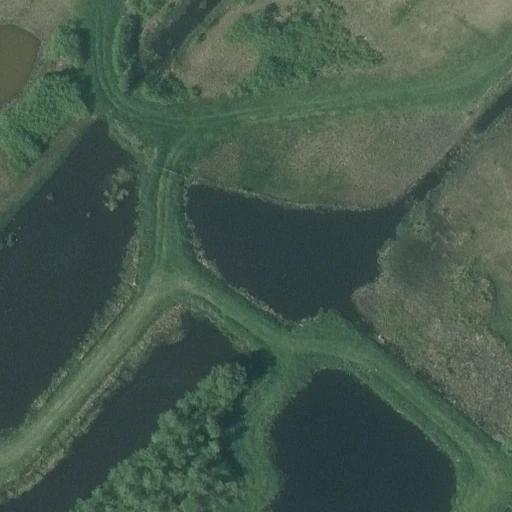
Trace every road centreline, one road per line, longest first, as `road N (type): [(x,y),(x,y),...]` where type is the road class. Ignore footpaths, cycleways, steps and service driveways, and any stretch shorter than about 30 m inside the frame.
road 1 (track): [(98,70),(117,108),(167,123),(159,283),(80,391),(0,459)]
road 2 (track): [(167,123),(499,64),(511,50)]
